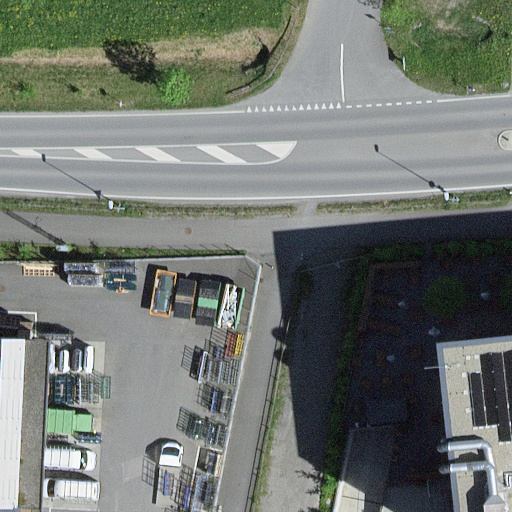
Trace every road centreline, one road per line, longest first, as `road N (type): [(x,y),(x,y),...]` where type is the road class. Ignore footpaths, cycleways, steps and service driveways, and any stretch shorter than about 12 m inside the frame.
road 1 (secondary): [(357,147),(0,143)]
road 2 (secondary): [(511,137),(357,147)]
road 3 (unclassified): [(357,147),(353,62),(362,0)]
